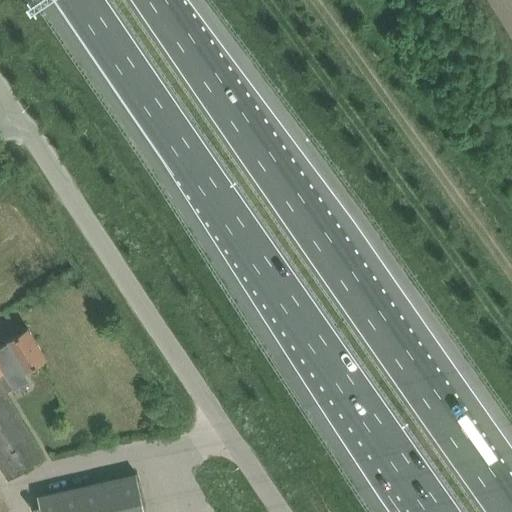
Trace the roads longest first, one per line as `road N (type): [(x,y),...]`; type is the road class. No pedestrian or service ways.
road 1 (motorway): [(82,0),(437,511)]
road 2 (motorway): [(511,504),(157,0)]
road 3 (unclassified): [(283,511),(0,95)]
road 4 (track): [(511,277),(312,0)]
